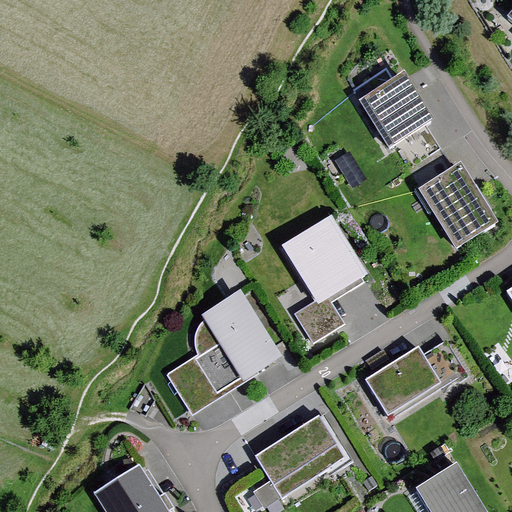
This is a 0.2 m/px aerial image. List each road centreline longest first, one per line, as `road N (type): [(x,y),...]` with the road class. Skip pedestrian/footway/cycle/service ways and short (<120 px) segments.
road 1 (residential): [(511,256),(187,465)]
road 2 (residential): [(429,50),(511,181)]
